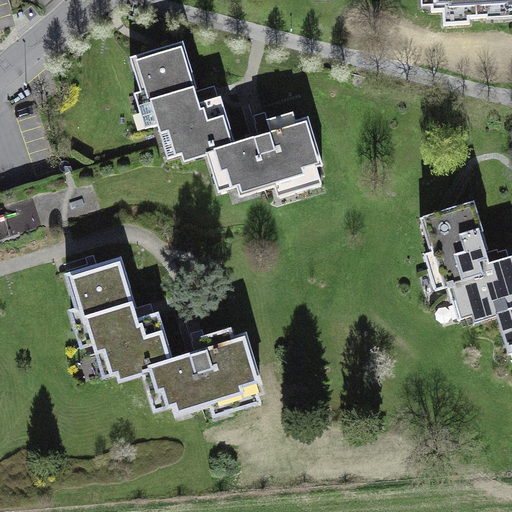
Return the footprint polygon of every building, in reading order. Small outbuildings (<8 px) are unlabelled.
[(511,0),(440,0),(440,30),(478,29),(496,9),(511,8),(511,0)] [(213,164),(245,154),(227,98),(208,104),(190,49),(135,66),(146,100),(135,104),(141,123),(156,118),(174,177),(213,164)] [(305,200),(331,192),(308,121),(265,135),(269,146),(245,154),(213,164),(225,202),(258,192),(260,201),(301,188),(305,200)] [(0,235),(41,226),(35,198),(0,205),(0,235)] [(500,323),(511,319),(511,257),(495,263),(476,207),(421,225),(432,259),(422,263),(428,282),(442,277),(461,336),(500,323)] [(153,379),(186,369),(168,313),(148,319),(130,263),(75,281),(86,315),(76,319),(82,338),(96,333),(115,392),(153,379)] [(511,319),(500,323),(511,361),(511,319)] [(245,415),(272,407),(249,336),(206,349),(210,361),(186,369),(153,379),(166,417),(198,407),(201,416),(241,403),(245,415)]
